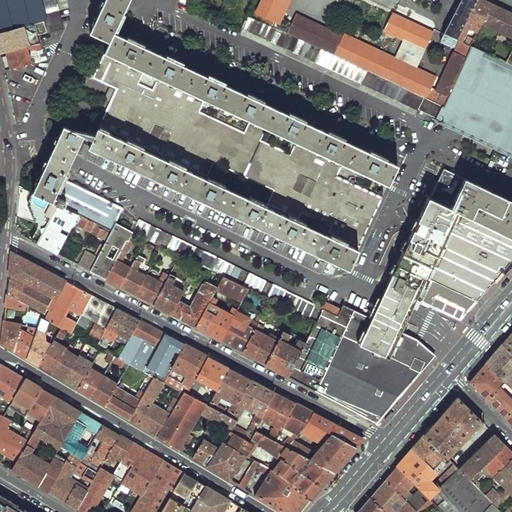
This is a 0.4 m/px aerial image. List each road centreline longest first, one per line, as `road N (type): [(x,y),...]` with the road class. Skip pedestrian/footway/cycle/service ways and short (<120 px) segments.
road 1 (residential): [(388,439),(3,239)]
road 2 (residential): [(354,288),(70,161),(30,131)]
road 3 (residential): [(147,1),(142,30),(414,161)]
road 4 (residential): [(147,1),(415,124),(425,140)]
road 5 (residential): [(267,511),(0,352)]
road 6 (residential): [(83,0),(30,131)]
road 7 (residential): [(354,288),(414,161)]
road 8 (residential): [(466,350),(410,310),(354,288)]
